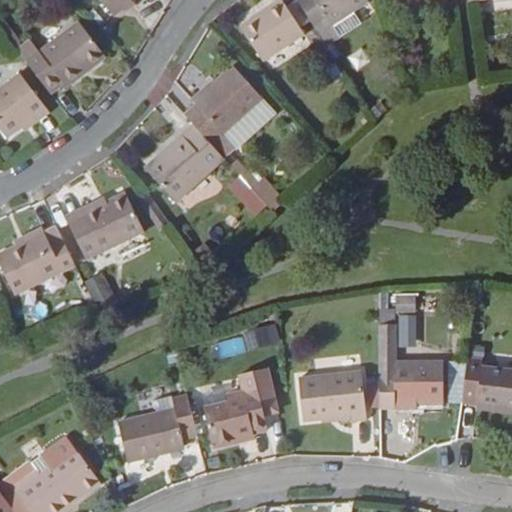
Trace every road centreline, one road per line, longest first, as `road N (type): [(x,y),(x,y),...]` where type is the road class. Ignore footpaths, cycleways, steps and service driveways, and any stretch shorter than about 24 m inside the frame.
road 1 (residential): [(511,499),(307,477),(168,511)]
road 2 (residential): [(200,0),(99,131),(0,194)]
